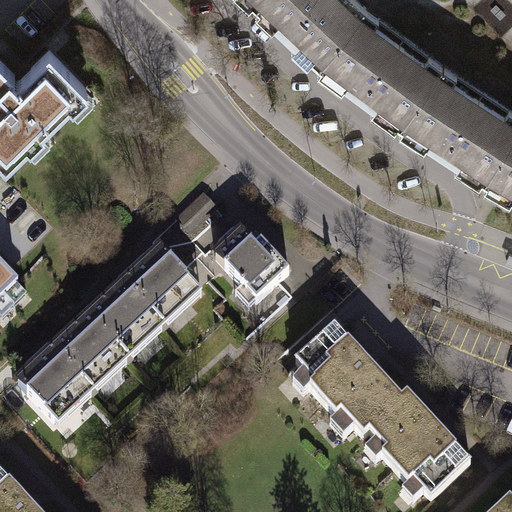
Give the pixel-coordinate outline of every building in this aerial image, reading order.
[(358,0),(262,0),(257,7),(320,66),(366,7),(358,0)] [(366,7),(320,66),(401,126),(442,64),(366,7)] [(0,163),(9,173),(30,153),(33,156),(51,139),(48,136),(73,111),(76,114),(93,100),(51,53),(20,83),(0,61),(0,163)] [(511,109),(442,64),(401,126),(485,181),(511,136),(511,109)] [(511,136),(485,181),(511,196),(511,136)] [(220,213),(205,197),(176,223),(190,240),(220,213)] [(215,264),(261,308),(292,280),(263,248),(260,252),(245,236),(215,264)] [(58,435),(206,304),(161,253),(16,390),(58,435)] [(0,311),(21,292),(0,271),(0,311)] [(427,503),(434,511),(477,475),(412,406),(407,411),(338,335),(296,372),(304,382),(294,391),(305,403),(312,397),(338,426),(334,431),(346,446),(358,438),(367,448),(373,444),(377,448),(370,456),(381,469),(384,466),(412,493),(407,499),(419,511),(427,503)] [(31,511),(0,477),(0,511),(31,511)] [(490,511),(511,511),(511,500),(508,495),(490,511)]
